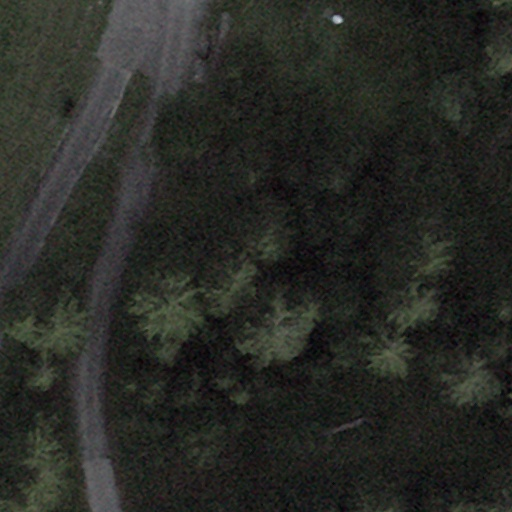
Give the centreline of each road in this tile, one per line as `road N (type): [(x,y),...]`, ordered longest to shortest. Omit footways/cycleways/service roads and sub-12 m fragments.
road 1 (track): [(124,511),(96,375),(186,47),(141,14)]
road 2 (track): [(141,14),(0,330)]
